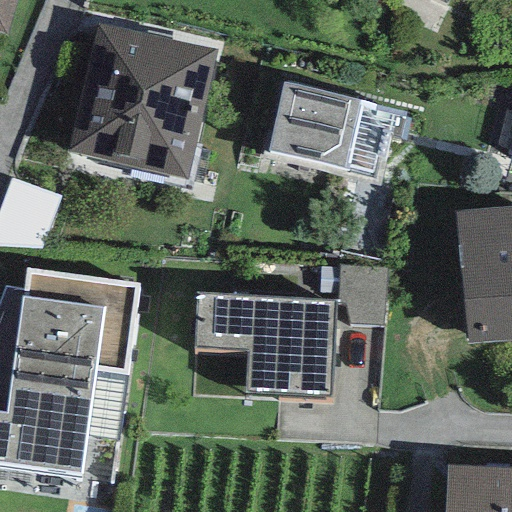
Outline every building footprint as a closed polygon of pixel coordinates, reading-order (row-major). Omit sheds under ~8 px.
[(0,0),(0,41),(5,42),(17,0),(0,0)] [(424,0),(444,9),(448,0),(424,0)] [(97,33),(68,163),(187,190),(216,59),(97,33)] [(283,93),(268,160),(379,186),(394,118),(283,93)] [(511,216),(454,223),(467,352),(511,347),(511,216)] [(334,311),(333,326),(382,329),(386,273),(337,270),(334,311)] [(125,378),(137,291),(27,276),(26,294),(4,291),(0,301),(0,473),(80,482),(95,374),(125,378)] [(334,311),(198,306),(196,356),(248,358),(246,401),(331,404),(333,326),(334,311)] [(511,511),(511,477),(447,476),(445,511),(511,511)]
